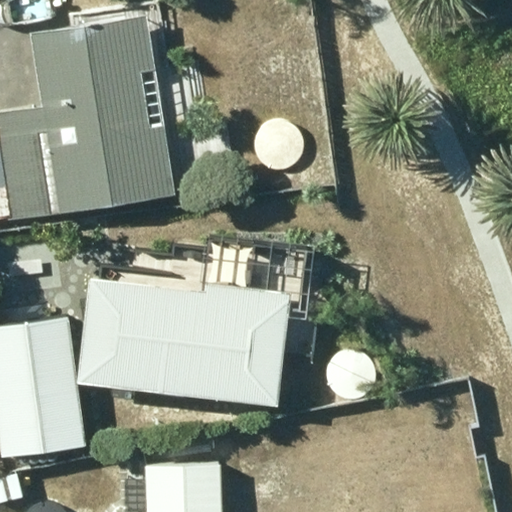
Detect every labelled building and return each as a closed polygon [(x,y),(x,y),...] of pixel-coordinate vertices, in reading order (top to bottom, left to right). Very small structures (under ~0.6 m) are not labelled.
[(41,101),(0,107),(0,213),(172,187),(145,9),(30,26),(41,101)] [(78,374),(276,396),(289,283),(207,274),(207,281),(90,269),(78,374)] [(68,309),(0,317),(0,453),(85,442),(68,309)] [(145,461),(145,511),(220,511),(219,459),(145,461)] [(15,469),(0,472),(0,495),(20,491),(15,469)] [(90,472),(84,482),(87,494),(97,500),(109,497),(115,486),(112,475),(102,469),(90,472)]
